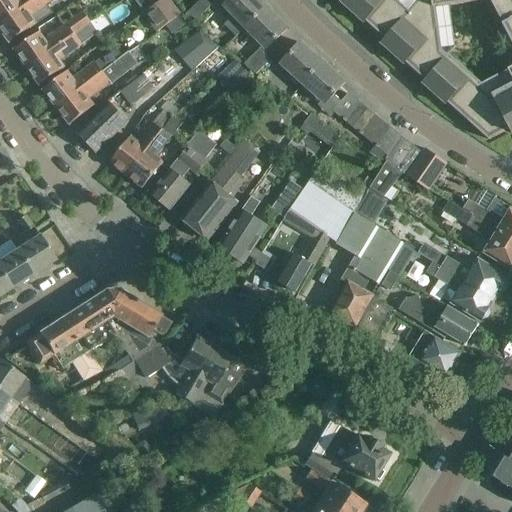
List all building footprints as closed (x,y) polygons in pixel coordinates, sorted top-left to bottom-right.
[(0,0),(0,25),(36,0),(0,0)] [(36,0),(0,25),(0,30),(2,33),(1,36),(4,40),(7,40),(9,43),(36,25),(52,13),(48,6),(56,0),(36,0)] [(134,0),(144,14),(143,14),(144,15),(165,0),(134,0)] [(181,15),(170,0),(165,0),(144,15),(156,32),(165,26),(181,15)] [(201,0),(185,16),(193,24),(209,8),(201,0)] [(245,29),(246,30),(267,9),(258,0),(218,0),(214,4),(224,15),(228,11),(234,17),(224,26),(236,38),(245,29)] [(511,0),(343,0),(341,2),(340,3),(363,24),(365,23),(364,23),(365,22),(385,40),(382,44),(380,45),(404,66),(405,65),(406,63),(425,81),(423,84),(423,83),(422,85),(445,106),(446,104),(447,103),(488,141),(510,129),(511,133),(511,134),(511,0)] [(256,76),(270,63),(283,49),(275,41),(287,30),(267,9),(246,30),(263,47),(258,52),(244,65),(256,76)] [(27,69),(103,15),(103,14),(91,23),(84,13),(67,25),(45,40),(40,33),(14,51),(27,69)] [(103,15),(27,69),(39,86),(65,68),(60,61),(82,45),(110,25),(103,15)] [(181,15),(165,26),(172,35),(187,24),(181,15)] [(303,86),(322,63),(300,43),(289,56),(283,49),(270,63),(280,73),(284,69),(303,86)] [(231,62),(219,49),(203,63),(215,76),(231,62)] [(94,63),(94,62),(73,79),(67,72),(43,91),(56,109),(91,82),(99,76),(102,73),(115,64),(106,53),(94,63)] [(130,54),(102,73),(56,109),(70,126),(94,107),(88,100),(110,83),(112,85),(138,65),(130,54)] [(235,61),(219,76),(234,91),(249,74),(235,61)] [(322,63),(303,86),(321,103),(317,107),(330,117),(333,113),(345,123),(360,103),(348,94),(341,103),(334,96),(345,84),(322,63)] [(127,89),(123,92),(133,105),(154,89),(144,76),(127,89)] [(360,103),(345,123),(353,130),(369,110),(360,103)] [(96,154),(128,124),(111,105),(78,135),(96,154)] [(376,117),(369,110),(353,130),(361,136),(376,117)] [(127,176),(172,120),(163,113),(138,144),(130,138),(110,163),(112,165),(113,168),(117,172),(120,171),(127,177),(127,176)] [(336,134),(311,116),(304,125),(334,146),(341,136),(336,134)] [(361,136),(370,143),(385,124),(376,117),(361,136)] [(127,176),(127,177),(133,181),(133,183),(137,187),(140,187),(142,189),(163,163),(156,158),(181,127),(172,120),(127,176)] [(268,130),(259,123),(211,183),(182,220),(207,241),(233,209),(237,203),(226,195),(260,153),(254,147),(268,130)] [(385,124),(370,143),(376,147),(378,149),(393,130),(385,124)] [(403,138),(393,130),(378,149),(389,158),(403,138)] [(217,144),(200,131),(188,147),(150,195),(170,211),(191,185),(183,179),(191,169),(198,175),(208,163),(205,160),(217,144)] [(413,147),(403,138),(389,158),(386,162),(398,171),(413,147)] [(237,149),(226,140),(220,147),(231,157),(237,149)] [(376,147),(370,154),(385,163),(386,162),(389,158),(378,149),(376,147)] [(423,154),(413,147),(398,171),(407,178),(408,177),(423,154)] [(423,154),(408,177),(428,191),(446,164),(426,150),(423,154)] [(319,169),(308,185),(345,209),(354,215),(358,209),(364,199),(319,169)] [(304,191),(289,181),(271,208),(285,218),(304,191)] [(388,271),(403,247),(354,215),(345,209),(308,185),(304,191),(289,213),(315,230),(329,239),(335,242),(334,245),(354,256),(349,265),(355,268),(353,271),(348,268),(341,281),(348,285),(332,314),(355,327),(372,296),(364,291),(370,280),(378,285),(379,284),(383,286),(390,273),(388,271)] [(354,215),(364,221),(381,196),(369,189),(364,199),(358,209),(354,215)] [(260,203),(251,197),(242,212),(240,211),(228,230),(218,247),(222,250),(244,264),(266,227),(251,218),(260,203)] [(511,241),(511,210),(495,199),(487,212),(478,207),(473,216),(474,216),(473,218),(511,241)] [(474,216),(473,216),(464,210),(456,222),(491,244),(485,254),(511,271),(511,241),(473,218),(474,216)] [(33,229),(26,217),(17,223),(24,235),(33,229)] [(329,239),(315,230),(299,261),(291,256),(276,282),(298,294),(329,239)] [(39,234),(17,249),(34,275),(56,260),(39,234)] [(388,271),(390,273),(399,278),(412,254),(403,247),(388,271)] [(433,263),(464,282),(494,300),(499,292),(504,291),(507,285),(506,280),(508,278),(478,260),(470,271),(431,248),(425,258),(429,260),(430,259),(434,262),(433,263)] [(0,270),(12,289),(34,275),(17,249),(0,259),(0,270)] [(258,263),(256,266),(268,272),(274,261),(261,254),(257,262),(258,263)] [(433,263),(427,273),(450,286),(448,290),(456,295),(450,304),(481,322),(482,320),(486,320),(490,314),(489,309),(494,300),(464,282),(433,263)] [(0,296),(12,289),(0,270),(0,296)] [(399,278),(390,273),(383,286),(392,291),(399,278)] [(117,338),(127,355),(128,354),(129,356),(154,344),(151,341),(154,334),(162,338),(171,324),(160,317),(160,316),(118,290),(105,291),(115,305),(114,320),(108,324),(115,334),(118,338),(117,338)] [(67,315),(89,351),(115,334),(108,324),(114,320),(115,305),(105,291),(67,315)] [(422,309),(419,296),(406,299),(398,311),(417,322),(445,339),(447,336),(465,347),(478,326),(448,307),(438,325),(427,318),(430,314),(422,309)] [(391,310),(384,306),(369,333),(376,337),(391,310)] [(88,351),(89,351),(67,315),(38,333),(39,334),(25,343),(41,367),(55,358),(61,368),(70,362),(81,379),(100,370),(88,351)] [(461,354),(424,332),(410,357),(443,376),(449,374),(461,354)] [(183,401),(214,348),(196,338),(182,361),(173,356),(169,353),(167,347),(160,350),(154,344),(129,356),(133,361),(145,380),(163,370),(169,379),(180,388),(175,396),(183,401)] [(221,406),(232,389),(218,381),(231,358),(214,348),(183,401),(193,406),(200,394),(221,406)] [(0,392),(10,399),(24,379),(0,362),(0,392)] [(114,363),(101,372),(106,379),(119,371),(114,363)] [(0,413),(10,399),(0,392),(0,413)] [(164,403),(164,402),(139,412),(131,415),(138,432),(171,419),(164,403)] [(325,480),(330,472),(336,476),(342,465),(364,479),(365,478),(372,482),(374,479),(377,481),(383,473),(379,470),(388,455),(379,450),(381,447),(367,438),(365,441),(339,426),(329,444),(319,459),(311,454),(303,467),(310,471),(322,479),(325,480)] [(145,441),(134,447),(140,459),(151,453),(145,441)] [(511,447),(493,478),(511,489),(511,447)] [(100,462),(108,470),(117,464),(112,456),(100,462)] [(108,470),(100,462),(87,470),(92,478),(108,470)] [(310,471),(305,479),(317,487),(322,479),(310,471)] [(36,476),(24,493),(34,500),(45,483),(36,476)] [(52,488),(61,494),(70,490),(65,481),(52,488)] [(330,511),(360,511),(365,506),(331,484),(319,504),(330,511)] [(61,494),(52,488),(39,495),(44,504),(61,494)] [(310,499),(298,491),(293,500),(304,508),(310,499)] [(108,511),(97,493),(95,494),(64,511),(108,511)]
